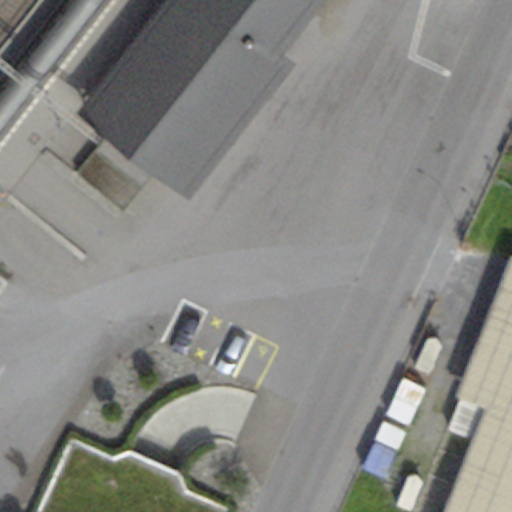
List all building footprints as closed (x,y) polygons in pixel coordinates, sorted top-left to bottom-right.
[(289,41),(236,0),(150,0),(73,98),(81,105),(112,129),(161,166),(195,194),(306,55),(301,51),(289,41)] [(236,0),(289,41),(318,0),(236,0)] [(161,166),(112,129),(78,173),(127,211),(161,166)] [(452,511),(511,511),(511,260),(505,278),(457,393),(495,408),(452,511)] [(40,511),(228,511),(231,505),(188,487),(181,471),(132,451),(119,459),(72,439),(40,511)]
